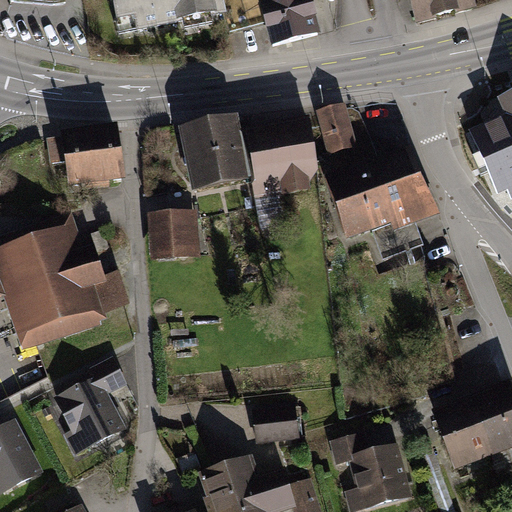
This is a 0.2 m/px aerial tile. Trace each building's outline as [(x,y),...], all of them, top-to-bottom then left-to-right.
[(220,0),(113,0),(118,20),(135,17),(138,30),(223,13),(220,0)] [(273,46),(318,35),(308,0),(220,0),(223,13),(227,27),(266,17),(273,46)] [(412,0),(418,23),(472,10),(469,0),(412,0)] [(320,114),(330,153),(353,147),(343,108),(320,114)] [(234,122),(185,133),(196,188),(256,176),(260,197),(257,197),(263,227),(284,223),(278,193),(306,188),(317,171),(311,128),(239,140),(234,122)] [(511,148),(511,150),(482,178),(511,211),(511,128),(502,137),(511,148)] [(116,131),(50,140),(53,163),(69,161),(72,184),(122,177),(116,131)] [(331,181),(349,235),(430,206),(409,155),(331,181)] [(189,257),(186,219),(156,221),(159,259),(189,257)] [(92,235),(99,253),(109,249),(103,231),(92,235)] [(5,253),(35,342),(92,322),(80,285),(101,278),(93,254),(71,261),(62,234),(5,253)] [(99,280),(108,309),(123,304),(119,293),(125,291),(120,273),(99,280)] [(96,382),(58,401),(74,432),(77,430),(86,449),(121,431),(96,382)] [(511,391),(511,388),(437,416),(456,465),(502,448),(511,476),(511,391)] [(294,408),(255,412),(258,442),(298,438),(294,408)] [(38,474),(13,425),(0,431),(0,485),(3,492),(38,474)] [(399,466),(394,448),(368,455),(363,435),(332,444),(338,464),(353,460),(366,508),(407,497),(402,480),(405,479),(401,465),(399,466)] [(456,511),(434,452),(419,457),(439,511),(456,511)] [(222,472),(234,511),(264,511),(291,503),(282,476),(256,485),(248,463),(222,472)] [(234,511),(222,472),(204,478),(215,509),(208,511),(234,511)] [(319,511),(310,482),(292,488),(300,511),(319,511)]
